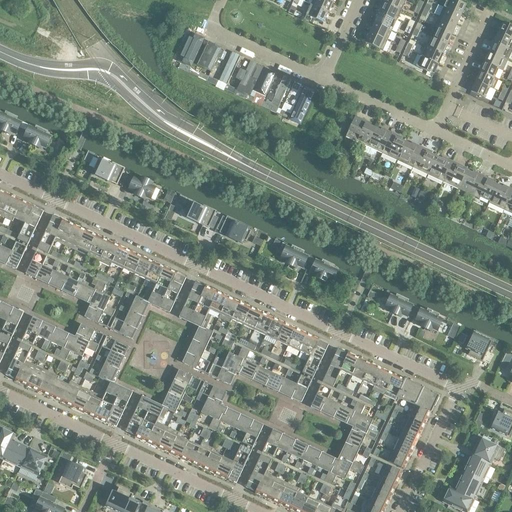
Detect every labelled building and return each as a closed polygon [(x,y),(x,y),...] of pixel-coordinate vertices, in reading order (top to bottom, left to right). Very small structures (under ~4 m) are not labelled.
[(328,13),(333,4),(325,0),(313,0),(311,5),(328,13)] [(406,2),(401,0),(385,0),(384,4),(401,12),(406,2)] [(454,0),(447,0),(444,8),(461,16),(466,5),(454,0)] [(401,12),(384,4),(379,13),(397,21),(401,12)] [(324,24),(328,13),(311,5),(306,16),(324,24)] [(457,25),(461,16),(444,8),(439,17),(457,25)] [(397,21),(379,13),(375,23),(392,31),(397,21)] [(452,35),(457,25),(439,17),(435,27),(452,35)] [(392,31),(375,23),(370,33),(387,41),(392,31)] [(511,26),(503,23),(499,33),(511,39),(511,26)] [(448,45),(452,35),(435,27),(430,37),(448,45)] [(387,41),(370,33),(366,43),(383,51),(387,41)] [(511,39),(499,33),(494,43),(511,51),(511,39)] [(443,55),(448,45),(430,37),(426,47),(443,55)] [(209,72),(220,49),(207,43),(197,67),(209,72)] [(511,51),(494,43),(490,53),(508,61),(511,52),(511,51)] [(439,65),(443,55),(426,47),(421,57),(439,65)] [(223,59),(227,51),(223,49),(219,56),(223,59)] [(231,73),(238,56),(229,52),(222,69),(231,73)] [(490,53),(485,62),(499,69),(504,71),(508,61),(490,53)] [(434,75),(439,65),(421,57),(416,67),(428,72),(434,75)] [(245,93),(258,65),(251,62),(238,90),(245,93)] [(485,62),(480,72),(495,79),(499,69),(485,62)] [(188,74),(191,68),(182,64),(179,70),(188,74)] [(200,73),(191,68),(188,74),(198,78),(200,73)] [(264,97),(274,74),(262,68),(251,92),(264,97)] [(240,69),(236,79),(241,81),(246,71),(240,69)] [(480,72),(476,82),(490,89),(494,90),(498,80),(495,79),(480,72)] [(218,81),(209,77),(207,82),(216,87),(218,81)] [(283,104),(293,81),(284,77),(274,100),(283,104)] [(476,82),(471,92),(477,95),(485,99),(491,101),(496,91),(494,90),(490,89),(476,82)] [(237,89),(228,85),(225,91),(234,95),(237,89)] [(314,94),(301,89),(291,111),(303,117),(314,94)] [(255,97),(246,93),(243,99),(252,103),(255,97)] [(269,93),(266,99),(272,102),(275,95),(269,93)] [(478,99),(476,104),(492,109),(494,105),(478,99)] [(273,105),(264,101),(261,107),(271,111),(273,105)] [(291,113),(282,109),(282,110),(280,115),(289,119),(291,113)] [(25,124),(22,123),(16,120),(17,118),(6,112),(4,115),(0,112),(0,130),(9,135),(11,132),(16,135),(19,128),(23,130),(25,124)] [(369,123),(355,117),(346,137),(367,147),(375,129),(368,125),(369,123)] [(46,149),(51,137),(46,134),(48,132),(36,126),(35,129),(25,124),(23,130),(27,132),(23,138),(29,141),(28,144),(40,149),(41,146),(46,149)] [(382,154),(392,134),(384,130),(383,132),(375,129),(367,147),(364,152),(371,155),(373,155),(374,155),(376,154),(377,152),(382,154)] [(399,137),(392,134),(382,154),(388,157),(389,155),(398,159),(406,143),(398,139),(399,137)] [(413,168),(422,148),(415,144),(414,146),(406,143),(398,159),(397,161),(413,168)] [(430,151),(422,148),(413,168),(428,176),(436,157),(429,153),(430,151)] [(89,151),(84,161),(90,164),(95,154),(89,151)] [(444,161),(436,157),(428,176),(443,183),(453,162),(445,158),(444,161)] [(117,185),(124,170),(125,169),(112,163),(111,166),(98,160),(93,170),(99,173),(98,176),(117,185)] [(460,165),(453,162),(443,183),(458,190),(467,171),(459,168),(460,165)] [(473,197),(483,176),(476,173),(475,175),(467,171),(458,190),(473,197)] [(491,180),(483,176),(473,197),(479,200),(480,197),(490,202),(497,185),(490,182),(491,180)] [(151,186),(153,183),(141,177),(140,180),(134,178),(128,189),(134,192),(133,195),(145,200),(146,198),(151,200),(156,188),(151,186)] [(401,191),(403,185),(394,182),(392,188),(401,191)] [(504,211),(511,193),(511,189),(506,187),(505,189),(497,185),(490,202),(489,204),(504,211)] [(415,187),(412,196),(423,200),(426,191),(415,187)] [(0,192),(0,216),(1,217),(10,197),(0,192)] [(10,197),(1,217),(12,222),(14,219),(22,202),(10,197)] [(22,202),(14,219),(25,224),(33,208),(22,202)] [(143,202),(141,208),(152,213),(154,207),(143,202)] [(189,202),(185,213),(191,216),(189,219),(208,228),(209,228),(213,230),(218,219),(214,217),(216,211),(204,206),(203,206),(202,208),(197,206),(189,202)] [(171,205),(164,219),(171,222),(177,208),(171,205)] [(25,224),(17,240),(28,245),(43,212),(33,208),(25,224)] [(218,225),(215,233),(225,238),(226,236),(239,242),(240,239),(246,242),(251,231),(248,230),(238,225),(239,223),(240,222),(227,216),(226,219),(223,217),(219,226),(218,225)] [(52,245),(63,221),(53,217),(37,249),(48,254),(52,245)] [(63,250),(74,227),(63,221),(52,245),(63,250)] [(85,232),(74,227),(63,250),(75,255),(85,232)] [(97,237),(85,232),(75,255),(86,260),(97,237)] [(108,243),(97,237),(86,260),(97,266),(108,243)] [(511,241),(502,237),(500,242),(511,247),(511,241)] [(255,238),(253,243),(261,247),(263,242),(255,238)] [(276,240),(272,247),(277,250),(281,243),(276,240)] [(27,248),(16,243),(12,252),(6,265),(16,269),(27,248)] [(119,248),(108,243),(97,266),(108,271),(110,268),(119,248)] [(12,252),(0,246),(0,261),(6,265),(12,252)] [(303,269),(308,257),(303,254),(304,252),(292,246),(291,249),(286,246),(281,258),(285,261),(284,263),(296,269),(297,266),(303,269)] [(130,253),(119,248),(110,268),(121,273),(130,253)] [(42,266),(47,257),(36,252),(26,274),(36,279),(42,266)] [(142,258),(130,253),(121,273),(132,278),(142,258)] [(153,264),(142,258),(132,278),(144,283),(153,264)] [(332,283),(338,271),(333,268),(334,266),(323,260),(321,263),(316,260),(310,272),(316,275),(314,278),(326,283),(328,280),(332,283)] [(156,285),(164,269),(153,264),(144,283),(154,288),(155,289),(155,288),(156,285)] [(55,272),(42,266),(36,279),(49,285),(55,272)] [(168,291),(175,274),(164,269),(156,285),(155,288),(166,294),(168,291)] [(62,291),(68,278),(55,272),(49,285),(62,291)] [(174,303),(186,279),(175,274),(168,291),(166,294),(164,299),(174,303)] [(75,297),(81,285),(68,278),(62,291),(75,297)] [(102,294),(106,285),(98,282),(95,287),(93,291),(94,291),(88,303),(92,305),(92,304),(94,305),(96,301),(100,303),(104,295),(102,294)] [(205,288),(195,283),(184,308),(195,313),(199,305),(198,304),(205,288)] [(94,291),(93,291),(81,285),(75,297),(88,303),(94,291)] [(174,303),(164,299),(166,294),(155,288),(155,289),(154,288),(151,295),(148,303),(149,303),(170,313),(174,303)] [(217,293),(205,288),(198,304),(199,305),(209,310),(217,293)] [(220,315),(228,299),(217,293),(209,310),(210,310),(220,315)] [(106,306),(110,298),(104,295),(100,303),(96,301),(94,305),(92,304),(92,305),(90,308),(112,318),(115,311),(106,306)] [(407,318),(413,306),(407,303),(408,300),(397,295),(395,297),(391,295),(385,307),(390,309),(388,312),(400,318),(402,315),(407,318)] [(142,316),(148,304),(149,303),(148,303),(144,301),(136,297),(130,311),(142,316)] [(239,304),(228,299),(220,315),(219,318),(230,323),(231,320),(239,304)] [(7,322),(13,310),(0,303),(0,319),(6,322),(7,322)] [(243,325),(250,309),(239,304),(231,320),(243,325)] [(205,320),(210,310),(209,310),(199,305),(195,313),(184,308),(179,317),(200,327),(201,328),(205,320)] [(112,318),(90,308),(85,318),(107,328),(112,318)] [(254,331),(262,314),(250,309),(243,325),(254,331)] [(437,332),(443,320),(438,317),(439,315),(428,309),(426,312),(421,309),(415,321),(421,324),(419,327),(431,332),(432,329),(437,332)] [(13,336),(23,314),(13,310),(7,322),(6,322),(2,331),(13,336)] [(136,330),(142,316),(130,311),(124,323),(124,324),(136,330)] [(265,336),(273,320),(262,314),(254,331),(265,336)] [(42,324),(32,319),(22,341),(33,346),(37,336),(36,336),(42,324)] [(131,340),(136,330),(124,324),(124,323),(115,319),(110,330),(131,340)] [(276,341),(284,325),(273,320),(265,336),(276,341)] [(453,323),(447,336),(455,339),(461,326),(453,323)] [(55,330),(42,324),(36,336),(37,336),(50,342),(55,330)] [(104,336),(82,325),(77,336),(99,346),(104,336)] [(288,346),(295,330),(284,325),(276,341),(288,346)] [(205,330),(201,328),(200,327),(194,341),(207,346),(213,333),(205,330)] [(68,335),(55,330),(50,342),(62,348),(68,335)] [(299,352),(307,335),(295,330),(288,346),(299,352)] [(482,362),(492,341),(474,333),(468,346),(472,348),(468,355),(482,362)] [(0,363),(11,339),(1,334),(0,335),(0,363)] [(76,355),(80,347),(74,344),(76,339),(68,335),(62,348),(60,352),(58,357),(66,361),(70,352),(76,355)] [(310,357),(318,341),(307,335),(299,352),(310,357)] [(99,346),(77,336),(76,339),(74,344),(80,347),(76,355),(82,358),(86,349),(95,353),(99,346)] [(123,357),(128,347),(106,337),(101,348),(110,352),(111,351),(123,357)] [(207,346),(194,341),(188,354),(201,360),(201,359),(207,346)] [(313,378),(328,346),(318,341),(310,357),(302,373),(313,378)] [(25,361),(31,348),(21,343),(6,376),(16,381),(25,361)] [(239,373),(245,361),(247,357),(249,352),(242,348),(238,358),(236,356),(232,364),(236,366),(234,370),(236,371),(236,372),(239,373)] [(348,355),(337,350),(322,383),(333,388),(341,371),(340,371),(348,355)] [(117,370),(123,357),(111,351),(110,352),(104,364),(117,370)] [(232,364),(236,356),(229,353),(225,362),(216,358),(213,365),(234,375),(236,372),(236,371),(234,370),(236,366),(232,364)] [(511,355),(507,353),(500,368),(506,371),(511,357),(511,355)] [(210,363),(201,359),(201,360),(188,354),(183,364),(205,374),(210,363)] [(351,376),(359,360),(348,355),(340,371),(341,371),(351,376)] [(363,381),(370,365),(359,360),(351,376),(363,381)] [(27,386),(36,366),(25,361),(16,381),(27,386)] [(258,367),(245,361),(239,373),(252,380),(258,367)] [(111,384),(117,370),(104,364),(98,378),(106,382),(110,383),(111,384)] [(234,375),(213,365),(208,375),(229,385),(234,375)] [(382,370),(370,365),(363,381),(374,387),(382,370)] [(38,391),(47,372),(36,366),(27,386),(38,391)] [(265,386),(271,373),(258,367),(252,380),(265,386)] [(384,395),(393,376),(382,370),(374,387),(372,390),(384,395)] [(202,381),(180,371),(175,381),(188,387),(187,388),(197,392),(202,381)] [(50,397),(57,380),(59,377),(47,372),(38,391),(50,397)] [(278,392),(284,379),(271,373),(265,386),(278,392)] [(312,381),(301,376),(297,385),(291,398),(302,403),(312,381)] [(404,381),(393,376),(384,395),(395,400),(396,397),(404,381)] [(297,385),(284,379),(278,392),(291,398),(297,385)] [(422,387),(416,384),(415,385),(404,379),(404,381),(396,397),(411,404),(412,404),(429,412),(429,413),(431,413),(434,407),(434,408),(439,397),(433,394),(433,393),(422,388),(422,387)] [(61,402),(68,385),(57,380),(50,397),(61,402)] [(188,387),(175,381),(169,394),(182,400),(187,388),(188,387)] [(72,407),(81,387),(70,382),(68,385),(61,402),(72,407)] [(128,403),(132,394),(111,384),(110,383),(106,391),(103,398),(104,398),(115,403),(117,398),(128,403)] [(204,383),(199,393),(221,404),(226,393),(204,383)] [(321,385),(311,407),(321,412),(327,399),(332,390),(321,385)] [(83,412),(93,393),(81,387),(72,407),(83,412)] [(95,418),(102,401),(104,398),(103,398),(93,393),(83,412),(95,418)] [(219,406),(220,406),(221,404),(199,393),(196,400),(205,404),(201,413),(207,416),(211,408),(217,411),(219,406)] [(175,414),(182,400),(169,394),(163,408),(168,410),(175,414)] [(106,423),(114,406),(115,403),(104,398),(102,401),(95,418),(106,423)] [(116,428),(128,403),(117,398),(115,403),(114,406),(106,423),(116,428)] [(163,408),(141,398),(137,407),(149,413),(145,421),(155,425),(155,426),(157,423),(160,416),(163,408)] [(327,399),(321,412),(334,418),(340,405),(327,399)] [(353,411),(347,424),(354,427),(355,425),(362,428),(367,418),(361,415),(365,406),(357,402),(354,407),(353,411)] [(424,424),(429,413),(429,412),(412,404),(411,404),(406,415),(409,417),(424,424)] [(340,405),(334,418),(347,424),(353,411),(340,405)] [(227,410),(220,406),(219,406),(217,411),(211,408),(207,416),(213,419),(209,428),(217,431),(219,426),(221,422),(227,410)] [(144,420),(145,421),(149,413),(137,407),(126,432),(136,437),(144,420)] [(164,418),(168,410),(163,408),(160,416),(164,418)] [(240,416),(227,410),(221,422),(234,428),(240,416)] [(497,416),(491,429),(509,437),(511,430),(511,413),(504,410),(501,418),(497,416)] [(247,434),(253,422),(240,416),(234,428),(246,434),(247,434)] [(419,435),(424,424),(409,417),(404,428),(419,435)] [(354,427),(352,431),(365,437),(376,442),(379,434),(375,432),(377,428),(371,425),(373,420),(367,418),(362,428),(355,425),(354,427)] [(155,425),(145,421),(144,420),(136,437),(147,442),(155,425)] [(253,448),(263,426),(253,422),(247,434),(246,434),(242,443),(253,448)] [(158,447),(168,428),(157,423),(155,426),(155,425),(147,442),(158,447)] [(414,446),(419,435),(404,428),(401,427),(396,438),(399,439),(414,446)] [(170,452),(177,436),(179,433),(168,428),(158,447),(170,452)] [(0,430),(0,458),(3,460),(15,436),(0,429),(0,430)] [(272,431),(262,453),(273,458),(277,449),(277,448),(282,436),(272,431)] [(352,431),(346,444),(359,450),(365,437),(352,431)] [(13,441),(15,436),(3,460),(20,468),(29,449),(13,441)] [(181,458),(189,441),(177,436),(170,452),(181,458)] [(282,436),(277,448),(277,449),(290,454),(295,442),(282,436)] [(408,458),(414,446),(399,439),(394,451),(408,458)] [(504,450),(479,439),(471,456),(490,465),(494,458),(499,460),(504,450)] [(192,463),(200,447),(189,441),(181,458),(192,463)] [(295,442),(290,454),(303,461),(309,448),(295,442)] [(203,468),(211,452),(213,449),(201,443),(200,447),(192,463),(203,468)] [(346,444),(340,457),(353,463),(353,462),(359,450),(346,444)] [(251,451),(241,446),(233,462),(234,462),(226,479),(236,484),(251,451)] [(309,448),(303,461),(316,467),(322,454),(309,448)] [(47,457),(29,449),(20,468),(38,476),(47,457)] [(403,469),(408,458),(394,451),(388,462),(403,469)] [(215,473),(222,457),(211,452),(203,468),(215,473)] [(322,454),(316,467),(328,473),(329,473),(335,460),(322,454)] [(261,455),(245,488),(256,493),(265,473),(271,460),(261,455)] [(490,465),(471,456),(463,474),(482,483),(490,465)] [(234,462),(233,462),(222,457),(215,473),(226,479),(234,462)] [(338,462),(337,463),(342,465),(339,472),(347,476),(350,470),(360,475),(364,467),(353,462),(353,463),(340,457),(338,462)] [(327,476),(324,482),(332,485),(336,476),(345,480),(347,476),(339,472),(342,465),(337,463),(338,462),(335,460),(329,473),(328,473),(327,476)] [(73,486),(81,490),(87,475),(80,472),(81,469),(68,462),(58,484),(71,490),(73,486)] [(383,464),(378,475),(381,477),(396,484),(402,472),(384,464),(383,464)] [(265,473),(256,493),(267,498),(276,478),(265,473)] [(482,483),(463,474),(455,490),(450,488),(450,489),(474,500),(482,483)] [(381,477),(376,488),(391,495),(396,484),(381,477)] [(276,478),(267,498),(278,503),(287,484),(276,478)] [(287,484),(278,503),(289,508),(297,492),(299,489),(287,484)] [(124,511),(133,495),(119,488),(115,495),(112,494),(106,507),(116,511),(124,511)] [(376,488),(371,499),(386,506),(391,495),(376,488)] [(468,511),(474,500),(450,489),(443,503),(463,511),(468,511)] [(297,492),(289,508),(297,511),(301,511),(308,497),(297,492)] [(42,493),(40,498),(54,504),(57,499),(43,493),(42,493)] [(146,511),(149,505),(143,502),(142,504),(131,499),(133,495),(124,511),(146,511)] [(308,497),(301,511),(315,511),(320,503),(308,497)] [(54,504),(40,498),(33,511),(63,511),(65,509),(54,504)] [(371,499),(366,511),(368,511),(382,511),(386,506),(371,499)] [(320,503),(315,511),(328,511),(331,508),(320,503)]
